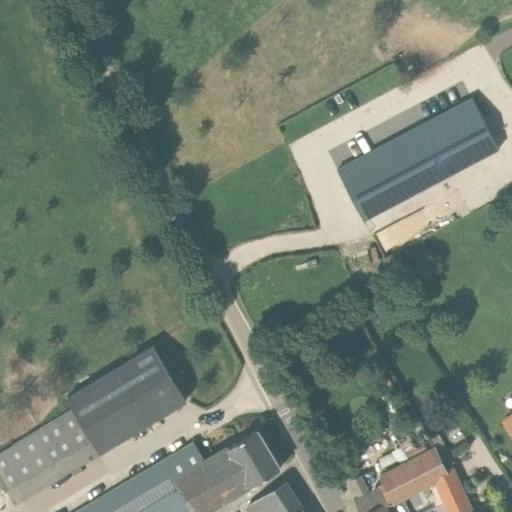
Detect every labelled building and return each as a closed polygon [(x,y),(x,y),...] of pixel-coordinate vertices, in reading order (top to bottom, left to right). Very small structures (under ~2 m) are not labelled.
[(471,97),(354,160),(337,169),(364,220),(499,149),(471,97)] [(67,398),(73,408),(100,452),(185,401),(152,346),(67,398)] [(511,434),(511,415),(503,422),(511,434)] [(206,511),(281,467),(258,429),(205,461),(194,442),(76,511),(206,511)] [(430,439),(435,449),(443,466),(452,461),(438,434),(430,439)] [(378,488),(386,504),(393,500),(395,503),(434,483),(449,476),(447,472),(443,466),(435,449),(381,476),(386,484),(378,488)] [(471,511),(452,469),(447,472),(449,476),(434,483),(447,511),(446,511),(471,511)] [(360,475),(351,479),(358,495),(368,491),(360,475)] [(285,482),(268,492),(247,506),(251,511),(295,511),(302,508),(294,496),(285,482)] [(385,504),(386,504),(378,488),(353,500),(359,511),(369,511),(386,504),(385,504)]
